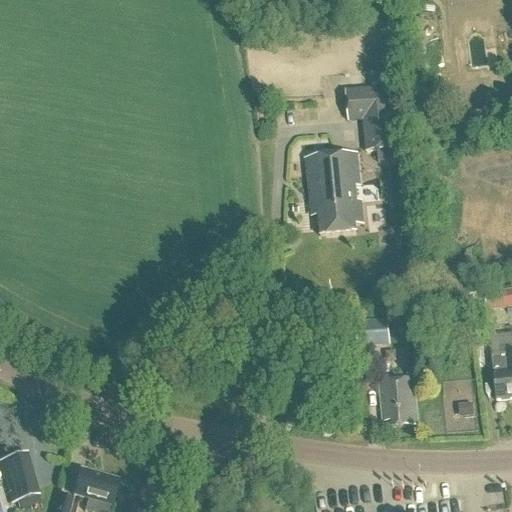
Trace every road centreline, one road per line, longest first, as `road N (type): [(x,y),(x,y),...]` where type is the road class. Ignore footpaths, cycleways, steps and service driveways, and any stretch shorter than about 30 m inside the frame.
road 1 (tertiary): [(212,442),(404,462),(511,460)]
road 2 (tertiary): [(212,442),(98,410),(0,367)]
